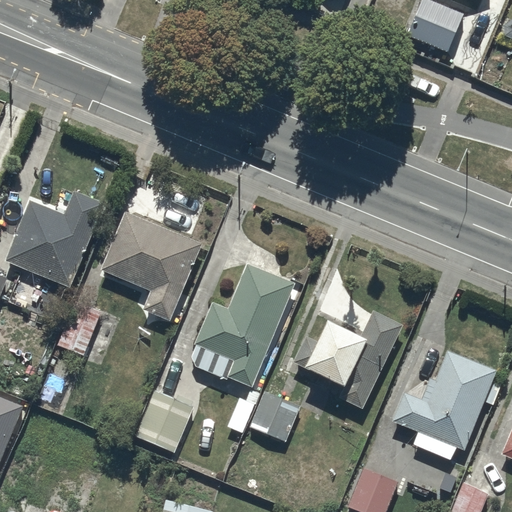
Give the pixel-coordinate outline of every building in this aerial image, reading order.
[(69,295),(104,210),(73,199),(64,222),(28,207),(3,268),(69,295)] [(170,329),(202,248),(125,217),(100,278),(149,298),(141,318),(170,329)] [(250,394),(294,289),(243,266),(236,283),(241,285),(228,319),(211,312),(205,325),(202,324),(195,340),(197,341),(193,351),(196,352),(189,371),(226,386),(225,390),(242,398),(245,392),(250,394)] [(83,363),(101,319),(75,308),(56,352),(83,363)] [(378,386),(402,333),(371,319),(358,348),(324,333),(317,350),(304,344),(292,371),(307,377),(304,384),(341,401),(339,407),(362,417),(367,405),(377,409),(386,389),(378,386)] [(498,375),(449,355),(435,390),(428,387),(420,406),(401,399),(390,428),(418,439),(413,451),(450,466),(455,453),(464,457),(483,409),(490,411),(499,389),(493,387),(498,375)] [(174,462),(193,414),(152,398),(133,445),(174,462)] [(284,448),(299,412),(264,399),(247,441),(264,448),(267,441),(284,448)] [(255,409),(239,402),(229,427),(245,434),(255,409)] [(511,430),(498,464),(511,469),(511,430)] [(33,511),(87,511),(97,480),(36,458),(21,509),(33,511)] [(0,499),(15,505),(27,471),(6,463),(0,480),(0,499)] [(388,511),(399,488),(365,473),(347,511),(388,511)] [(483,511),(488,501),(463,490),(453,511),(483,511)] [(210,511),(167,502),(164,511),(210,511)]
